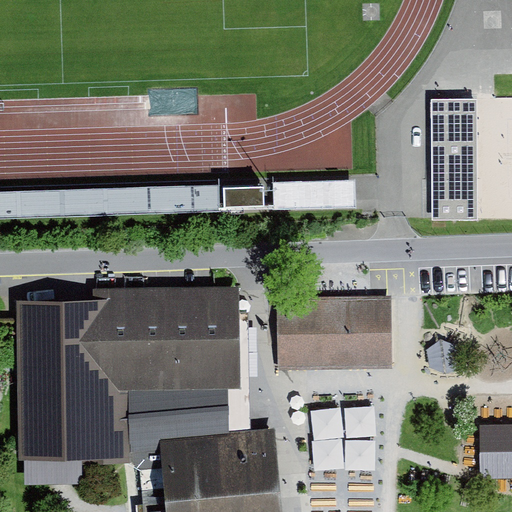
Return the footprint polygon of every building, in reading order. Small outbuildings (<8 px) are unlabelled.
[(476,100),(431,101),(433,222),(478,221),(476,100)] [(356,184),(274,185),(275,210),(356,208),(356,184)] [(220,188),(0,193),(0,217),(221,212),(220,188)] [(263,188),(223,189),(223,209),(264,207),(263,188)] [(92,302),(18,303),(19,462),(102,461),(102,466),(128,465),(128,392),(228,390),(241,390),(240,288),(92,289),(92,302)] [(393,300),(278,301),(279,370),(393,369),(393,300)] [(440,336),(428,346),(431,366),(447,371),(460,368),(458,344),(440,336)] [(141,471),(142,502),(135,503),(135,511),(282,511),(275,430),(230,432),(228,390),(128,392),(128,465),(141,471)] [(511,423),(482,424),(483,476),(511,475),(511,423)]
